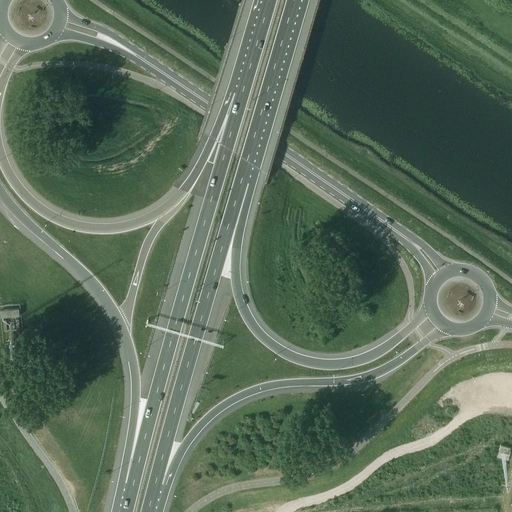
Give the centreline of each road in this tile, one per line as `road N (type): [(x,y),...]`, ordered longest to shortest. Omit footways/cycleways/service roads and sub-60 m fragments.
road 1 (tertiary): [(441,276),(415,245),(123,48),(60,24)]
road 2 (motorway): [(241,94),(133,483)]
road 3 (motorway): [(155,485),(194,432),(248,394),(382,375),(445,326)]
road 4 (motorway): [(0,191),(98,286),(124,329),(136,377),(133,483)]
road 5 (motorway): [(241,94),(179,196),(131,226),(90,229),(52,216),(26,197),(0,153)]
road 6 (motorway): [(431,308),(368,356),(323,364),(288,355),(250,321),(227,225)]
road 7 (motorway): [(155,485),(227,225)]
road 8 (track): [(511,401),(467,411),(342,489),(286,511)]
road 9 (motorway): [(227,225),(294,0)]
